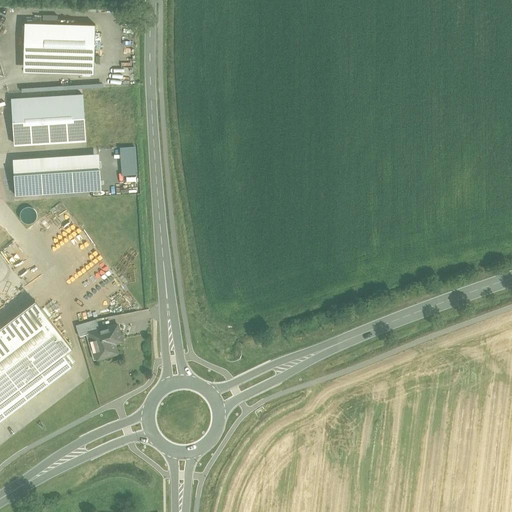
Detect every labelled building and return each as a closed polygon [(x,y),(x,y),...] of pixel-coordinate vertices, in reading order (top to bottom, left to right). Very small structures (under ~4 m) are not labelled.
[(95,25),(25,23),(24,74),(94,76),(95,25)] [(83,95),(12,99),(15,145),(86,141),(83,95)] [(99,154),(13,160),(15,178),(14,179),(14,180),(14,183),(14,185),(15,186),(16,195),(101,189),(99,154)] [(36,298),(0,325),(0,417),(72,362),(64,352),(72,346),(36,298)] [(96,319),(76,326),(79,337),(90,334),(90,333),(100,330),(96,319)] [(100,330),(90,333),(90,334),(97,360),(118,354),(113,339),(121,336),(118,325),(100,330)]
